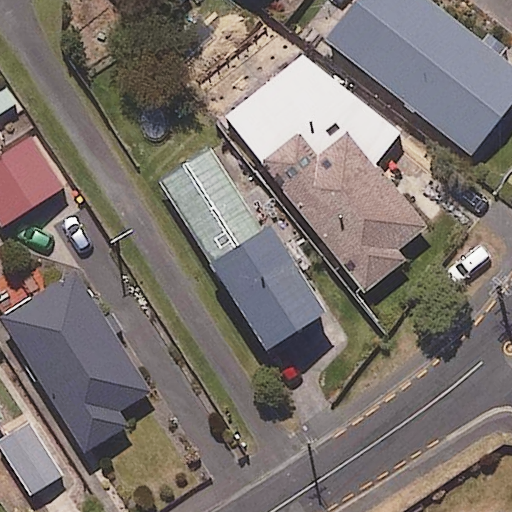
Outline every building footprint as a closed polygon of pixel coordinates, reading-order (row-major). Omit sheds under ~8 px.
[(511,51),(491,35),(481,48),(419,0),(358,0),(348,13),(322,47),(470,164),(511,109),(511,73),(505,68),(511,58),(511,51)] [(313,71),(260,27),(237,54),(290,98),(313,71)] [(365,299),(405,267),(397,258),(427,234),(324,108),(255,164),(365,299)] [(40,135),(17,150),(0,160),(0,216),(8,230),(74,189),(40,135)] [(259,233),(211,156),(159,188),(266,362),(326,325),(266,228),(259,233)] [(157,395),(82,277),(10,323),(94,454),(134,429),(125,415),(157,395)] [(0,431),(13,424),(0,402),(0,431)] [(68,478),(34,424),(2,444),(37,498),(68,478)]
